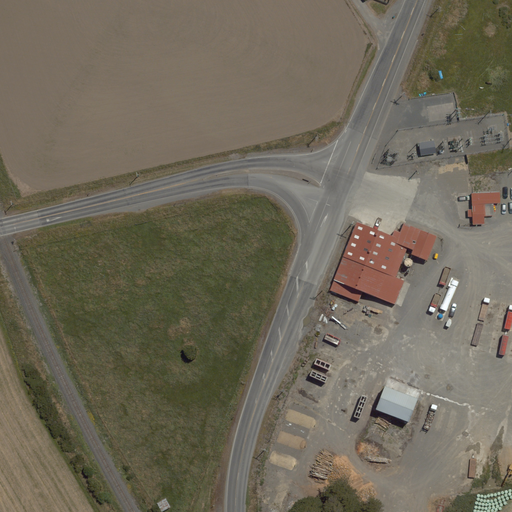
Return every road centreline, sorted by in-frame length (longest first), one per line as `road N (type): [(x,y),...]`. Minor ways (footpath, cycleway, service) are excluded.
road 1 (secondary): [(0,227),(236,170),(293,173),(341,189)]
road 2 (secondary): [(341,189),(259,396),(235,511)]
road 3 (secondary): [(341,189),(416,0)]
